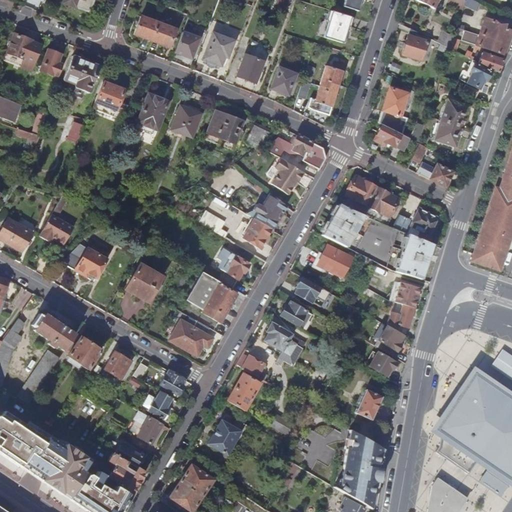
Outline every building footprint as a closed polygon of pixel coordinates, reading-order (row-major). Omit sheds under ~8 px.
[(62,0),(62,4),(88,14),(92,0),(62,0)] [(436,0),(415,0),(432,9),(436,0)] [(462,11),(463,7),(466,1),(463,0),(447,0),(446,4),(462,11)] [(480,4),(471,0),(465,0),(466,1),(463,7),(476,12),(480,4)] [(322,39),(341,45),(346,28),(348,29),(351,19),(334,14),(333,14),(333,15),(328,13),(325,22),(326,24),(322,39)] [(157,25),(140,19),(134,36),(150,43),(157,25)] [(461,41),(504,54),(511,32),(489,24),(484,37),(464,30),(461,41)] [(174,32),(157,25),(150,43),(168,49),(174,32)] [(428,38),(410,29),(401,56),(420,62),(428,38)] [(436,42),(448,49),(453,38),(442,31),(436,42)] [(200,41),(181,34),(174,54),(191,61),(195,51),(197,51),(200,41)] [(225,61),(232,43),(211,35),(201,61),(219,68),(222,60),(225,61)] [(40,48),(29,43),(30,42),(12,36),(5,54),(22,60),(19,68),(31,73),(40,48)] [(460,40),(453,38),(448,49),(456,52),(460,40)] [(38,71),(58,78),(62,66),(56,64),(59,56),(46,51),(38,71)] [(478,62),(496,71),(500,60),(482,52),(478,62)] [(254,85),(262,64),(244,56),(236,78),(254,85)] [(87,95),(98,69),(71,58),(61,81),(74,86),(73,89),(87,95)] [(401,67),(392,63),(389,69),(398,73),(401,67)] [(468,82),(479,87),(483,78),(487,80),(491,72),(477,65),(468,82)] [(314,69),(307,67),(296,101),(303,103),(314,69)] [(341,72),(325,67),(313,103),(308,102),(305,110),(327,117),(341,72)] [(286,97),(294,76),(277,70),(270,91),(286,97)] [(449,80),(440,77),(438,83),(446,87),(449,80)] [(119,104),(123,91),(103,84),(95,104),(93,110),(113,118),(121,121),(127,107),(119,104)] [(464,93),(474,98),(477,91),(467,86),(464,93)] [(397,133),(401,136),(406,119),(400,117),(407,97),(389,91),(383,111),(379,124),(382,126),(397,133)] [(147,95),(134,129),(151,136),(153,130),(156,132),(168,103),(147,95)] [(0,120),(12,125),(18,108),(0,100),(0,120)] [(439,120),(460,129),(467,108),(445,100),(439,120)] [(190,139),(199,115),(178,107),(169,131),(190,139)] [(233,145),(242,123),(214,113),(206,135),(233,145)] [(460,129),(439,120),(432,141),(453,149),(460,129)] [(69,132),(78,137),(82,128),(73,124),(69,132)] [(424,126),(416,124),(411,140),(418,143),(424,126)] [(397,133),(382,126),(374,142),(382,147),(383,144),(394,150),(395,147),(402,151),(409,139),(401,136),(397,133)] [(256,147),(271,135),(253,128),(245,144),(255,149),(256,147)] [(16,138),(36,145),(38,140),(17,133),(16,138)] [(296,136),(291,145),(293,146),(291,152),(297,155),(300,156),(303,152),(305,153),(301,161),(318,170),(325,158),(322,150),(296,136)] [(297,155),(291,152),(293,146),(291,145),(277,138),(262,150),(279,159),(284,153),(291,157),(292,155),(296,157),(297,155)] [(426,149),(419,145),(411,161),(418,164),(426,149)] [(511,149),(502,179),(511,178),(511,149)] [(296,183),(303,173),(296,170),(291,167),(279,159),(273,168),(278,172),(270,185),(277,189),(286,195),(295,182),(296,183)] [(421,162),(416,173),(446,189),(454,173),(435,164),(433,168),(421,162)] [(364,206),(374,188),(353,178),(344,196),(364,206)] [(511,178),(502,179),(499,189),(511,193),(511,178)] [(259,192),(262,189),(254,183),(251,187),(259,192)] [(511,193),(499,189),(495,188),(473,254),(469,264),(470,264),(501,274),(511,239),(511,193)] [(388,217),(396,199),(377,189),(368,208),(388,217)] [(271,230),(285,206),(268,194),(260,208),(255,205),(252,211),(257,214),(253,220),(271,230)] [(66,202),(60,199),(52,213),(58,217),(66,202)] [(260,249),(271,230),(253,220),(227,204),(225,209),(251,224),(242,239),(260,249)] [(344,209),(338,205),(320,236),(342,247),(362,216),(361,216),(344,209)] [(427,235),(435,218),(418,209),(409,226),(427,235)] [(205,213),(198,224),(223,238),(230,228),(205,213)] [(73,230),(50,216),(38,238),(49,244),(52,240),(64,247),(73,230)] [(0,242),(21,253),(33,231),(8,218),(0,231),(0,242)] [(408,224),(397,218),(392,229),(403,233),(408,224)] [(408,236),(396,273),(420,280),(431,245),(408,236)] [(103,260),(89,252),(79,246),(61,264),(81,277),(84,273),(95,279),(106,262),(103,260)] [(339,278),(349,258),(325,246),(316,265),(339,278)] [(90,249),(89,252),(103,260),(105,257),(90,249)] [(223,273),(218,283),(231,290),(240,273),(242,274),(247,265),(222,250),(216,260),(222,264),(219,270),(223,273)] [(146,303),(161,278),(139,266),(125,291),(146,303)] [(234,295),(235,292),(231,290),(218,283),(202,274),(201,273),(185,301),(202,311),(201,313),(220,323),(235,296),(234,295)] [(310,303),(318,289),(301,279),(296,288),(297,289),(294,294),(310,303)] [(392,302),(402,305),(412,308),(418,289),(398,282),(392,302)] [(305,313),(307,309),(305,307),(278,291),(274,297),(287,305),(286,308),(284,307),(279,316),(297,326),(302,319),(307,322),(310,316),(305,313)] [(392,302),(385,325),(404,336),(412,308),(402,305),(392,302)] [(55,347),(63,352),(74,336),(44,315),(42,317),(38,315),(31,326),(34,329),(33,332),(48,342),(47,344),(54,349),(55,347)] [(0,347),(0,384),(2,385),(15,345),(22,336),(18,332),(25,322),(19,318),(3,340),(0,347)] [(302,330),(307,322),(302,319),(297,326),(297,328),(302,330)] [(203,335),(207,328),(196,322),(192,329),(179,322),(168,342),(195,357),(202,346),(207,348),(211,339),(203,335)] [(287,340),(290,335),(270,324),(265,333),(268,334),(263,342),(281,351),(275,363),(280,366),(282,361),(292,366),(301,348),(287,340)] [(385,326),(373,346),(392,357),(399,344),(398,343),(402,336),(385,326)] [(79,338),(75,335),(74,336),(63,352),(63,353),(67,356),(67,357),(86,371),(100,351),(80,337),(79,338)] [(301,348),(304,343),(290,335),(287,340),(301,348)] [(511,357),(500,349),(489,366),(511,381),(511,357)] [(377,351),(367,366),(385,376),(389,368),(391,369),(395,362),(377,351)] [(47,352),(15,400),(26,406),(58,359),(47,352)] [(120,380),(130,363),(113,353),(104,371),(120,380)] [(248,358),(241,370),(262,382),(265,376),(259,373),(262,366),(248,358)] [(147,370),(139,365),(136,369),(132,376),(140,381),(147,370)] [(511,399),(505,394),(469,369),(461,380),(442,407),(439,411),(436,428),(474,454),(492,428),(496,422),(503,413),(508,405),(510,402),(511,399)] [(180,387),(183,381),(167,372),(159,386),(177,396),(182,388),(180,387)] [(241,376),(226,402),(243,412),(258,386),(241,376)] [(137,389),(140,384),(133,380),(130,384),(137,389)] [(370,420),(380,397),(365,390),(354,413),(370,420)] [(169,409),(173,402),(159,393),(153,404),(152,404),(147,413),(162,421),(167,413),(164,411),(166,408),(169,409)] [(492,428),(474,454),(490,465),(511,480),(511,479),(511,399),(510,402),(508,405),(503,413),(496,422),(492,428)] [(109,423),(122,403),(116,400),(107,413),(103,420),(109,423)] [(149,445),(160,425),(138,413),(133,421),(140,424),(139,427),(139,430),(140,431),(136,438),(149,445)] [(242,433),(245,427),(224,415),(207,446),(225,456),(235,440),(238,441),(240,436),(237,435),(240,431),(242,433)] [(274,417),(268,427),(288,438),(293,428),(274,417)] [(98,447),(113,425),(109,423),(103,420),(88,442),(97,447),(98,447)] [(474,454),(436,428),(434,443),(430,448),(462,470),(474,454)] [(376,465),(376,463),(381,453),(382,450),(348,431),(347,433),(343,460),(344,460),(351,465),(367,474),(375,478),(377,467),(376,465)] [(367,474),(351,465),(344,460),(340,484),(336,489),(370,509),(372,497),(371,496),(372,487),(374,486),(375,478),(367,474)] [(291,463),(283,476),(290,480),(297,467),(291,463)] [(189,465),(178,481),(166,498),(185,511),(188,511),(211,480),(189,465)] [(505,490),(511,480),(490,465),(483,475),(479,481),(500,496),(505,490)] [(290,480),(283,476),(279,485),(285,489),(290,480)] [(455,511),(465,499),(432,476),(427,483),(421,509),(425,511),(455,511)] [(343,499),(335,511),(361,511),(363,510),(343,499)]
